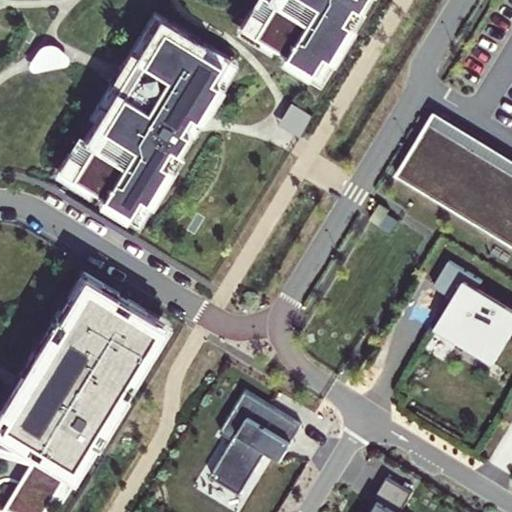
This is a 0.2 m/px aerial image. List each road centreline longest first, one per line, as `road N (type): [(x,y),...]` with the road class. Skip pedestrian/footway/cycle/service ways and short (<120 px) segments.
road 1 (residential): [(277,316),(413,100),(429,51),(460,0)]
road 2 (residential): [(211,316),(33,207),(0,200)]
road 3 (residential): [(365,412),(511,502)]
road 4 (residential): [(277,316),(292,360),(365,412)]
